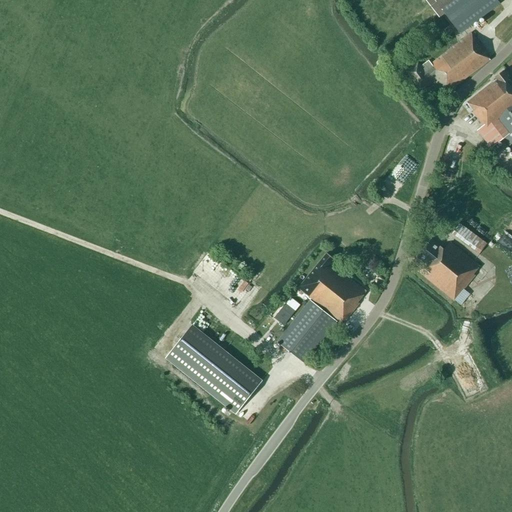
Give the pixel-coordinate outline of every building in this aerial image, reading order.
[(433,0),(434,0),(429,5),(445,26),(450,21),(460,34),(500,4),(496,0),(433,0)] [(437,79),(438,80),(436,82),(445,94),(490,60),(485,54),(486,53),(471,33),(431,64),(429,61),(421,67),(418,63),(406,72),(421,91),(437,79)] [(511,82),(503,71),(495,77),(496,79),(467,102),(473,110),(472,111),(483,126),(477,131),(488,144),(491,148),(503,138),(511,149),(511,82)] [(486,244),(459,224),(452,234),(479,254),(486,244)] [(444,250),(431,240),(417,257),(424,264),(418,272),(454,301),(475,276),(474,275),(480,267),(450,243),(444,250)] [(299,287),(343,324),(359,303),(358,302),(366,292),(344,273),(343,275),(331,266),(336,259),(328,253),(299,287)] [(248,308),(256,294),(251,291),(243,305),(248,308)] [(277,342),(302,362),(335,321),(310,301),(277,342)] [(261,384),(192,328),(167,359),(236,415),(261,384)]
